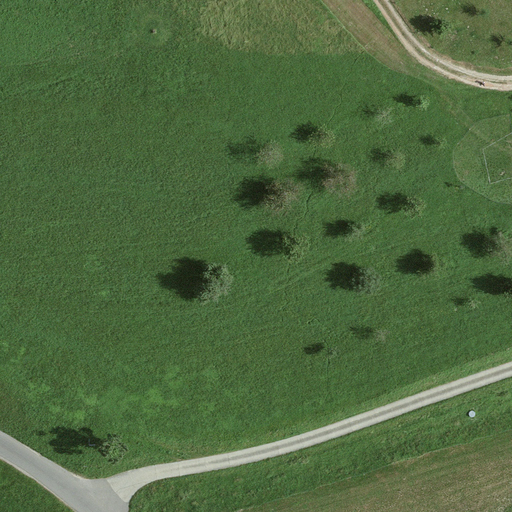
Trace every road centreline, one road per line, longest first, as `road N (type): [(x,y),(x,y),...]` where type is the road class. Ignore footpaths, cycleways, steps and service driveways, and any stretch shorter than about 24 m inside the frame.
road 1 (track): [(511,367),(301,441),(140,477),(84,503)]
road 2 (track): [(376,0),(426,57),(462,79),(511,81)]
